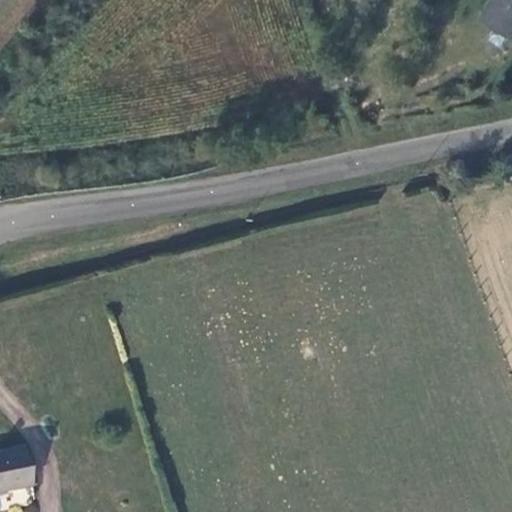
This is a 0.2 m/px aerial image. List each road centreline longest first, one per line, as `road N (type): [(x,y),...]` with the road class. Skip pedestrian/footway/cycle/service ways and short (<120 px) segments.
road 1 (unclassified): [(511,120),(64,213),(0,234)]
road 2 (unknown): [(0,393),(43,437),(57,511)]
